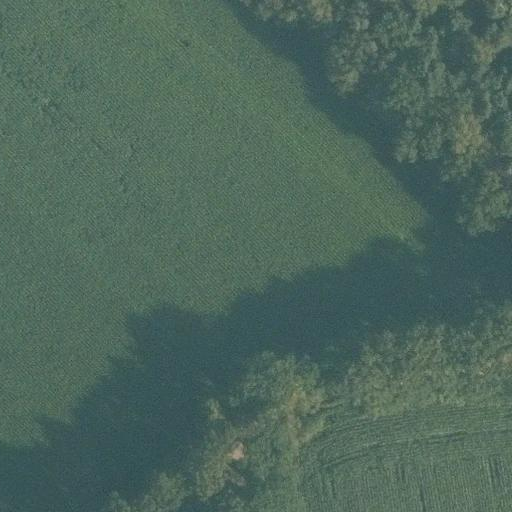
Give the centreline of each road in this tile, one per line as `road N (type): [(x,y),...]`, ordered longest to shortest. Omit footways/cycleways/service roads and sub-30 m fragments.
road 1 (track): [(237,448),(297,404),(511,364)]
road 2 (track): [(134,511),(196,466),(237,448)]
